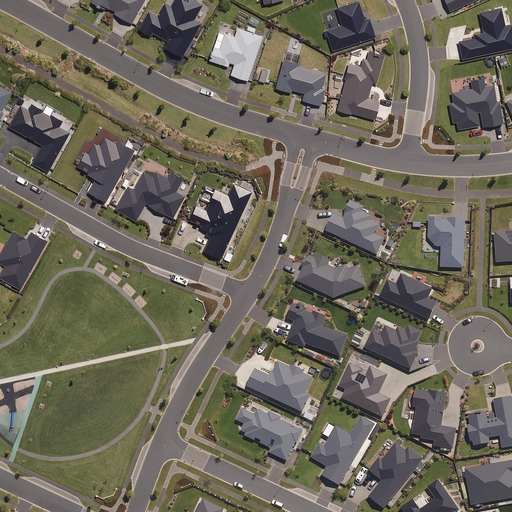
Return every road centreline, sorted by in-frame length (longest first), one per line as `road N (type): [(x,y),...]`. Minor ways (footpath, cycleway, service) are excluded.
road 1 (residential): [(307,139),(182,99),(0,2)]
road 2 (residential): [(247,294),(0,177)]
road 3 (residential): [(318,511),(163,439)]
road 4 (residential): [(247,294),(197,368),(163,439)]
road 5 (residential): [(307,139),(247,294)]
road 6 (residential): [(407,162),(420,55),(405,0)]
